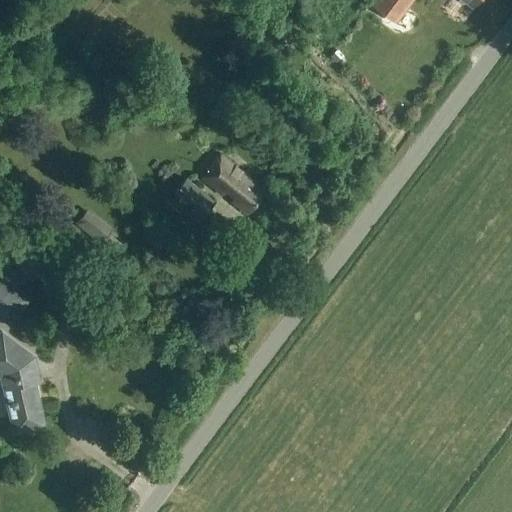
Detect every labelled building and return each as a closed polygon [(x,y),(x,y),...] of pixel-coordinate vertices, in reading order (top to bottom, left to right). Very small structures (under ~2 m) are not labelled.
[(400,6),(405,0),(379,0),(374,6),(393,21),(403,8),(400,6)] [(199,175),(220,193),(224,188),(233,196),(229,200),(245,212),(263,190),(218,153),(199,175)] [(212,200),(185,175),(171,194),(198,217),(212,200)] [(110,230),(86,210),(75,223),(100,243),(110,230)] [(31,296),(0,273),(0,318),(10,325),(31,296)] [(0,364),(0,375),(2,377),(4,390),(10,389),(13,400),(10,401),(11,405),(14,404),(16,416),(10,417),(13,432),(29,429),(29,425),(39,423),(37,413),(40,412),(30,368),(36,366),(33,356),(1,332),(0,333),(0,360),(2,362),(0,364)]
